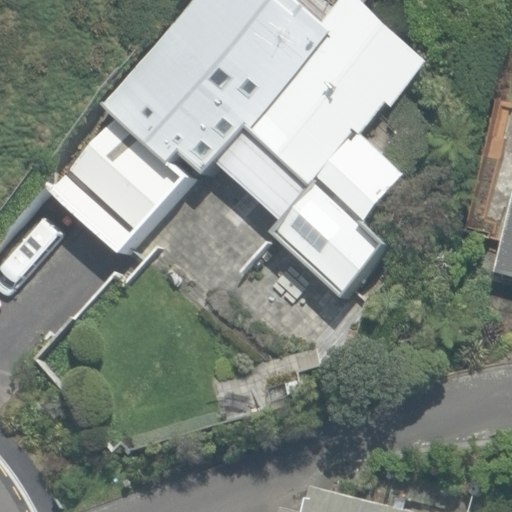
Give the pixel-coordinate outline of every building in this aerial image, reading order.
[(280,231),(355,299),(401,248),(377,226),(420,178),(375,137),(402,106),(408,111),(448,67),(373,0),(353,0),(335,20),(312,0),(203,0),(111,102),(125,115),(58,190),(130,255),(198,179),(185,167),(193,158),(213,177),(236,152),(251,165),(240,177),(289,221),(280,231)] [(493,140),(511,142),(511,101),(498,100),(493,140)] [(494,226),(499,203),(480,198),(474,221),(494,226)] [(511,230),(502,270),(511,272),(511,230)] [(423,511),(318,485),(311,511),(306,511),(291,508),(290,511),(423,511)]
